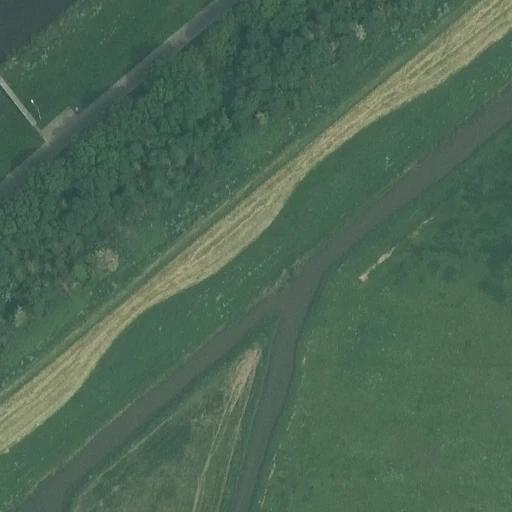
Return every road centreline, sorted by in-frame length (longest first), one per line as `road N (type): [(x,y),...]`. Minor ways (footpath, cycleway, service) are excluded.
road 1 (track): [(436,0),(0,371)]
road 2 (unclassified): [(0,192),(229,0)]
